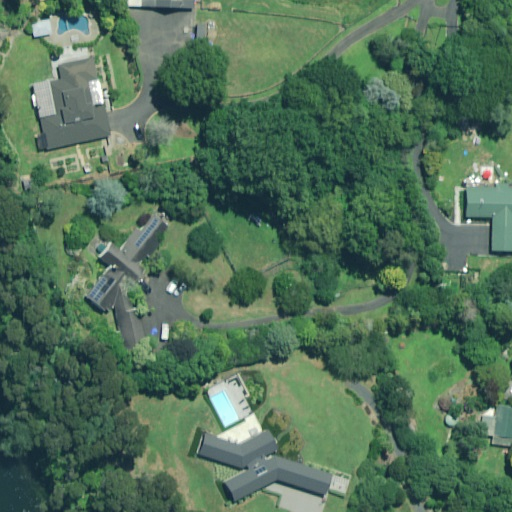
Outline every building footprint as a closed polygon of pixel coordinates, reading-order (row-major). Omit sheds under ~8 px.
[(193,0),(130,0),(130,7),(193,10),(193,0)] [(51,36),(50,24),(31,26),(32,38),(51,36)] [(96,82),(92,59),(58,66),(61,81),(50,83),(48,91),(53,116),(38,119),(45,150),(111,137),(105,107),(94,109),(89,83),(96,82)] [(511,189),(465,188),(464,218),(493,219),(492,233),(492,252),(511,252),(511,189)] [(147,273),(149,270),(142,265),(161,241),(158,239),(168,226),(154,215),(139,234),(135,230),(118,251),(109,243),(96,259),(106,267),(82,296),(103,313),(112,310),(120,335),(115,336),(121,353),(146,345),(140,326),(139,327),(131,303),(139,284),(147,273)] [(511,406),(487,405),(484,437),(493,437),(493,446),(511,447),(511,406)] [(263,461),(261,457),(275,450),(265,430),(237,445),(201,434),(195,455),(238,469),(244,466),(246,470),(221,483),(231,502),(261,487),(274,480),(323,496),(330,475),(272,456),(263,461)] [(350,482),(335,480),(333,494),(348,496),(350,482)]
